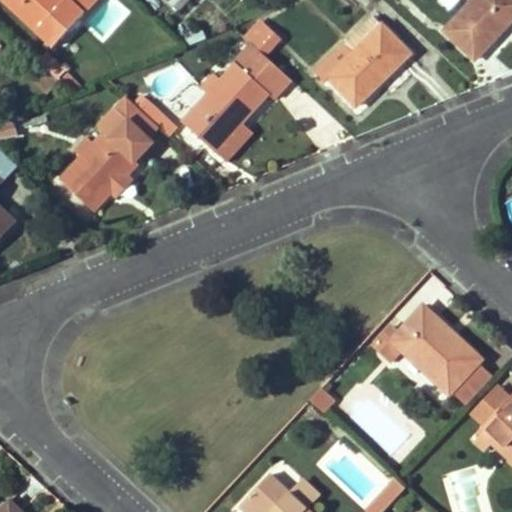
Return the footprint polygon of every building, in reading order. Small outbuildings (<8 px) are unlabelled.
[(67,0),(4,0),(53,46),(82,14),(67,0)] [(67,0),(82,14),(95,0),(67,0)] [(511,0),(475,0),(445,33),(475,60),(511,19),(511,0)] [(355,52),(328,78),(355,106),(409,54),(374,17),(346,43),(355,52)] [(247,39),(255,47),(266,56),(279,41),(260,25),(247,39)] [(355,52),(346,43),(316,72),(324,81),(328,78),(355,52)] [(292,81),(266,56),(255,47),(224,82),(210,95),(184,124),(216,153),(270,95),(274,98),(292,81)] [(46,55),(40,62),(55,75),(60,69),(46,55)] [(45,91),(58,78),(55,75),(40,62),(28,74),(45,91)] [(216,74),(203,88),(210,95),(224,82),(216,74)] [(150,138),(159,129),(154,123),(140,110),(125,96),(116,107),(150,138)] [(147,103),(140,110),(154,123),(161,116),(147,103)] [(93,143),(80,157),(60,178),(94,211),(112,193),(109,190),(125,173),(129,177),(139,166),(135,163),(154,143),(150,138),(116,107),(97,128),(102,132),(93,143)] [(154,123),(159,129),(171,139),(177,131),(161,116),(154,123)] [(0,126),(0,140),(17,136),(13,123),(0,126)] [(86,137),(73,151),(80,157),(93,143),(86,137)] [(0,177),(2,180),(15,167),(0,153),(0,177)] [(109,190),(112,193),(118,199),(134,182),(129,177),(125,173),(109,190)] [(0,236),(15,221),(0,206),(0,236)] [(424,304),(399,332),(393,339),(402,348),(449,392),(450,390),(478,361),(481,358),(424,304)] [(374,344),(391,360),(402,348),(393,339),(399,332),(392,325),(374,344)] [(467,405),(494,376),(478,361),(450,390),(467,405)] [(331,401),(318,389),(309,399),(322,412),(331,401)] [(491,392),(463,422),(476,433),(503,403),(491,392)] [(511,394),(503,403),(476,433),(472,437),(487,452),(493,446),(511,464),(511,394)] [(309,511),(270,474),(241,506),(246,511),(309,511)] [(391,501),(404,488),(397,481),(395,479),(382,493),(391,501)] [(312,502),(318,492),(300,480),(293,490),(312,502)] [(365,511),(381,511),(391,501),(382,493),(365,511)]
